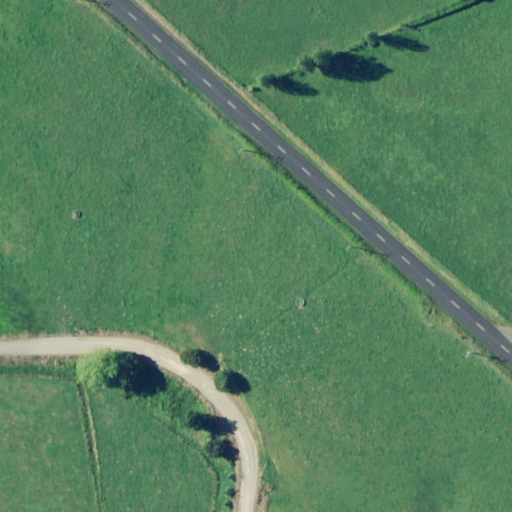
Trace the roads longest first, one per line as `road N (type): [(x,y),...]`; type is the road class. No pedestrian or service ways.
road 1 (unclassified): [(114,0),(511,354)]
road 2 (track): [(0,357),(167,365),(236,439),(232,511)]
